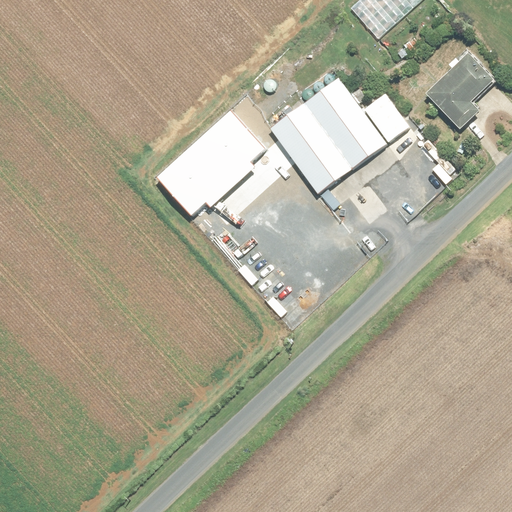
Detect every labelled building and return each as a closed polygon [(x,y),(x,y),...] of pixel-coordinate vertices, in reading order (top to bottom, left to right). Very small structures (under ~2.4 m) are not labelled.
[(426,0),(364,0),(352,11),(380,41),(426,0)] [(417,42),(397,50),(401,61),(421,52),(417,42)] [(496,84),(472,58),(429,97),(462,133),(482,114),(474,105),(496,84)] [(388,145),(364,113),(340,80),(306,105),(354,170),(388,145)] [(364,113),(388,145),(410,129),(386,97),(364,113)] [(354,170),(306,105),(271,131),(319,196),(354,170)] [(415,150),(429,166),(436,159),(434,156),(440,151),(428,139),(415,150)] [(318,227),(296,247),(313,265),(342,239),(326,220),(318,227)]
